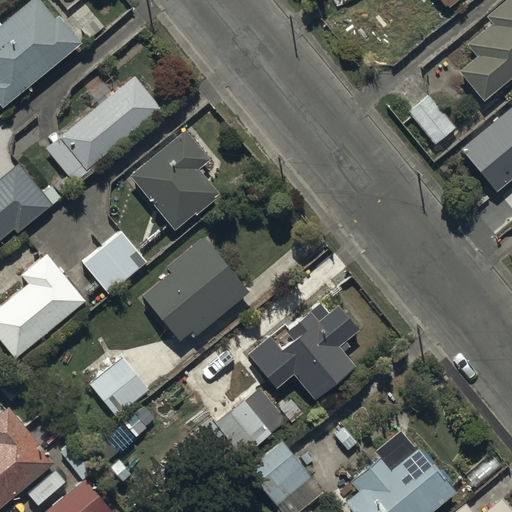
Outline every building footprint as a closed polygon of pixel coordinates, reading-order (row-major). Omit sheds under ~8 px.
[(434,0),(445,13),(460,0),(434,0)] [(511,0),(485,22),(491,30),(467,50),(477,62),(458,77),(482,106),(511,81),(511,0)] [(0,110),(1,111),(79,48),(58,21),(53,24),(34,1),(0,28),(0,110)] [(134,81),(44,151),(74,189),(99,170),(95,165),(160,114),(134,81)] [(429,97),(407,114),(434,149),(456,132),(429,97)] [(511,129),(482,154),(511,190),(511,129)] [(208,165),(182,136),(129,181),(175,235),(216,200),(196,175),(208,165)] [(0,242),(13,233),(16,237),(52,208),(20,167),(0,182),(0,242)] [(107,221),(90,234),(103,250),(82,266),(107,297),(144,267),(120,237),(107,221)] [(191,336),(195,341),(247,297),(201,241),(164,272),(169,277),(139,301),(177,347),(191,336)] [(298,276),(318,301),(350,276),(330,251),(298,276)] [(83,304),(45,258),(19,280),(26,288),(0,309),(0,347),(13,363),(83,304)] [(289,335),(256,362),(274,385),(292,371),(312,396),(355,362),(344,348),(348,345),(343,339),(357,327),(337,302),(328,310),(321,301),(284,330),(289,335)] [(121,360),(88,387),(115,420),(147,394),(121,360)] [(259,391),(213,427),(234,455),(281,419),(259,391)] [(0,509),(53,467),(7,411),(0,416),(0,509)] [(436,511),(454,498),(414,449),(411,451),(398,435),(373,455),(379,462),(349,486),(357,495),(343,507),(347,511),(436,511)] [(272,508),(309,480),(284,446),(246,474),(272,508)] [(105,511),(83,484),(48,511),(105,511)] [(468,511),(464,506),(457,511),(509,511),(500,501),(485,511),(468,511)]
